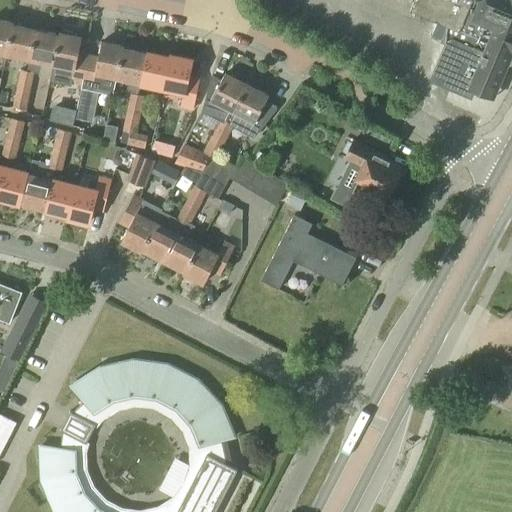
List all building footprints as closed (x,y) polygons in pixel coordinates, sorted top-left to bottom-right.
[(511,0),(414,0),(409,12),(447,27),(443,36),(445,41),(429,82),(470,98),(473,90),(493,98),(507,63),(509,64),(511,57),(511,0)] [(0,52),(7,54),(13,26),(13,23),(0,20),(0,52)] [(36,31),(13,26),(7,54),(29,59),(36,31)] [(29,59),(27,71),(34,73),(39,74),(41,62),(53,64),(59,35),(36,31),(29,59)] [(82,86),(89,54),(78,51),(81,38),(59,33),(59,35),(53,64),(49,81),(71,86),(72,84),(82,86)] [(117,78),(123,49),(122,49),(123,46),(101,42),(98,56),(89,54),(82,86),(92,88),(95,73),(117,78)] [(140,83),(146,54),(123,49),(117,78),(128,80),(125,93),(130,94),(137,95),(140,83)] [(170,59),(169,59),(146,54),(140,83),(163,88),(170,59)] [(170,59),(163,88),(184,92),(180,107),(192,110),(199,78),(189,76),(192,61),(170,57),(169,59),(170,59)] [(20,70),(16,88),(30,91),(34,73),(27,71),(20,70)] [(227,122),(247,83),(225,72),(221,80),(212,75),(201,111),(220,121),(221,118),(227,122)] [(269,95),(247,83),(227,122),(234,125),(238,127),(243,117),(263,127),(275,108),(265,102),(269,95)] [(26,110),(30,91),(16,88),(11,107),(26,110)] [(130,94),(126,112),(140,115),(144,96),(137,95),(130,94)] [(76,113),(75,120),(91,123),(94,109),(78,106),(76,113)] [(126,112),(122,131),(129,132),(136,134),(136,133),(140,115),(126,112)] [(20,141),(25,122),(10,118),(6,137),(20,141)] [(234,125),(227,122),(221,118),(220,121),(212,135),(225,142),(234,125)] [(105,125),(102,140),(114,143),(117,127),(105,125)] [(67,152),(72,133),(57,129),(52,148),(67,152)] [(136,133),(136,134),(129,132),(127,143),(127,144),(144,149),(147,136),(136,133)] [(223,146),(225,142),(212,135),(203,152),(210,157),(223,161),(229,150),(223,146)] [(15,160),(20,141),(6,137),(1,156),(15,160)] [(388,194),(401,169),(385,161),(387,157),(352,140),(343,158),(362,167),(356,178),(388,194)] [(197,151),(184,144),(177,160),(175,165),(185,167),(190,168),(197,151)] [(62,171),(67,152),(52,148),(47,167),(55,169),(62,171)] [(136,153),(128,174),(128,175),(126,180),(145,188),(155,160),(136,153)] [(236,169),(223,161),(210,157),(202,172),(201,171),(200,174),(205,176),(225,187),(230,179),(236,169)] [(236,169),(230,179),(276,206),(289,185),(243,157),(236,169)] [(55,169),(47,167),(44,166),(41,178),(29,175),(21,203),(45,209),(52,180),(55,169)] [(200,174),(201,171),(190,168),(185,167),(180,175),(196,182),(194,186),(185,203),(198,209),(203,201),(205,192),(199,189),(205,176),(200,174)] [(0,198),(21,203),(29,175),(5,169),(0,190),(0,198)] [(218,199),(225,187),(205,176),(199,189),(205,192),(218,199)] [(75,186),(68,215),(67,217),(89,222),(92,210),(102,212),(110,180),(99,177),(95,191),(75,186)] [(68,215),(75,186),(52,180),(45,209),(68,215)] [(142,249),(156,222),(162,212),(163,210),(144,200),(133,194),(118,224),(127,228),(121,240),(141,250),(142,249)] [(304,202),(290,195),(285,204),(300,211),(304,202)] [(220,200),(216,208),(218,208),(217,210),(229,216),(234,206),(222,200),(222,201),(220,200)] [(190,224),(198,209),(185,203),(177,219),(183,222),(164,260),(184,270),(198,244),(189,239),(195,227),(190,224)] [(341,284),(355,256),(307,232),(312,223),(294,213),(260,279),(278,288),(293,259),(341,284)] [(183,222),(177,219),(172,217),(167,228),(156,222),(142,249),(164,260),(183,222)] [(198,244),(184,270),(185,270),(184,272),(203,283),(210,271),(219,276),(235,247),(224,241),(217,254),(198,244)] [(0,319),(7,322),(12,308),(10,308),(17,291),(0,283),(0,319)] [(21,354),(49,299),(36,292),(14,336),(20,339),(14,351),(21,354)] [(58,303),(61,297),(54,293),(51,300),(58,303)] [(211,393),(206,396),(197,382),(184,372),(181,377),(167,366),(152,361),(150,367),(134,362),(118,363),(118,368),(101,369),(86,375),(88,380),(71,388),(79,406),(72,413),(70,411),(60,431),(62,432),(60,448),(41,445),(45,464),(40,465),(43,481),(53,495),(48,498),(57,511),(56,511),(215,511),(237,470),(226,464),(221,441),(232,438),(228,422),(223,423),(219,407),(211,393)] [(10,377),(0,372),(0,390),(2,392),(10,377)] [(0,454),(13,429),(16,423),(0,414),(0,454)]
